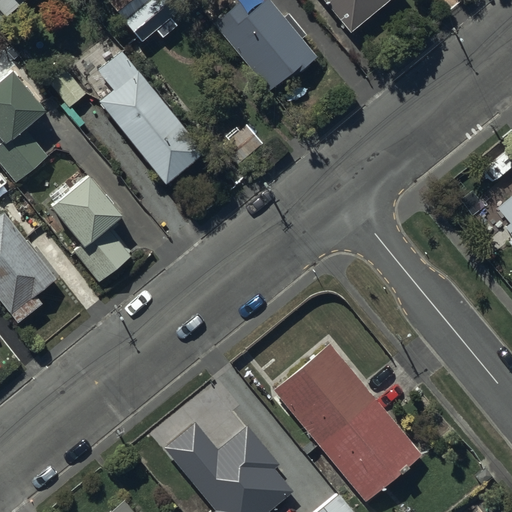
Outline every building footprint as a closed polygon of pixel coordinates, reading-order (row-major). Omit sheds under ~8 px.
[(0,0),(0,8),(5,14),(21,0),(0,0)] [(183,0),(108,0),(140,38),(154,26),(162,35),(177,22),(169,13),(184,1),(183,0)] [(271,0),(255,0),(248,6),(243,0),(233,0),(211,18),(266,86),(286,70),(289,73),(314,53),(271,0)] [(325,0),(348,27),(380,0),(325,0)] [(96,67),(112,85),(97,97),(164,178),(202,147),(120,47),(96,67)] [(58,58),(41,71),(68,105),(85,91),(58,58)] [(0,70),(0,134),(2,138),(43,104),(9,64),(0,70)] [(86,99),(73,108),(91,131),(104,121),(86,99)] [(261,141),(245,123),(218,146),(234,165),(261,141)] [(0,146),(0,161),(15,180),(47,155),(24,127),(0,146)] [(108,127),(97,135),(115,158),(126,149),(108,127)] [(129,153),(119,162),(134,181),(145,173),(129,153)] [(86,169),(49,199),(82,240),(72,248),(98,280),(131,253),(105,222),(120,210),(86,169)] [(511,233),(505,238),(511,246),(511,189),(495,203),(508,218),(503,223),(511,233)] [(0,208),(0,298),(18,320),(43,301),(34,290),(56,274),(2,206),(0,208)] [(328,339),(272,385),(364,496),(419,450),(328,339)] [(191,417),(159,443),(212,508),(206,511),(261,511),(291,488),(270,463),(273,460),(243,422),(214,446),(191,417)] [(354,511),(338,491),(311,511),(354,511)] [(134,511),(121,495),(101,511),(134,511)]
